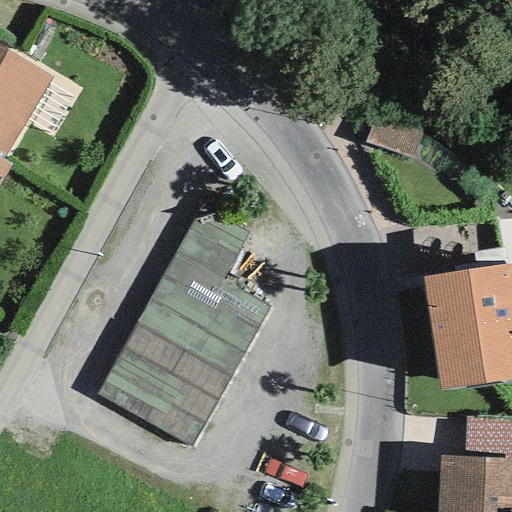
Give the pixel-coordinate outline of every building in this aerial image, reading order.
[(0,160),(3,162),(52,79),(0,48),(0,160)] [(0,184),(11,167),(3,162),(0,160),(0,184)] [(212,215),(192,220),(97,395),(190,447),(268,307),(224,279),(247,232),(212,215)] [(472,224),(410,231),(413,260),(476,253),(472,224)] [(511,263),(422,277),(439,391),(511,380),(511,263)] [(511,460),(511,420),(465,419),(463,458),(511,460)] [(511,511),(511,460),(463,458),(439,456),(436,511),(511,511)]
